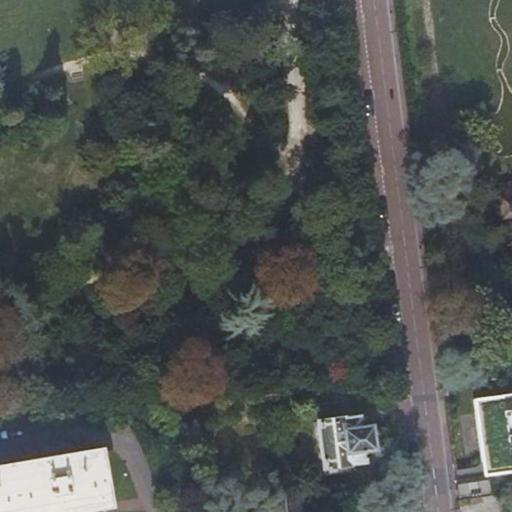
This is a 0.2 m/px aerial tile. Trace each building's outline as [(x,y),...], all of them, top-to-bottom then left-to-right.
[(511,183),(496,185),(498,196),(511,194),(511,183)] [(511,194),(498,196),(501,218),(511,216),(511,194)] [(341,401),(316,404),(322,469),(358,465),(356,453),(366,452),(366,450),(373,449),(372,431),(363,432),(363,429),(353,430),(352,419),(343,420),(341,401)] [(0,511),(98,511),(120,508),(110,449),(0,467),(0,511)] [(488,496),(511,493),(511,468),(484,467),(488,496)] [(258,507),(258,511),(305,511),(304,497),(271,500),(271,505),(258,507)]
